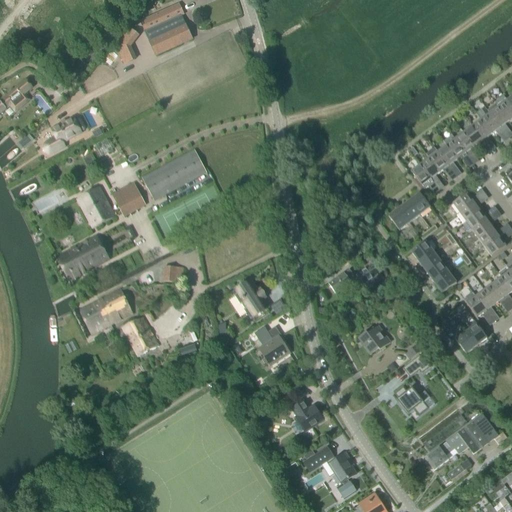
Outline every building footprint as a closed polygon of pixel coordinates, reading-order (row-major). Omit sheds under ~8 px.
[(140,22),(156,56),(192,39),(181,15),(183,14),(179,5),(140,22)] [(136,60),(130,47),(138,36),(129,29),(116,46),(125,65),(136,60)] [(0,115),(7,110),(10,107),(15,113),(31,101),(25,94),(32,89),(26,81),(16,88),(16,89),(0,102),(0,115)] [(503,96),(494,102),(509,122),(511,119),(511,107),(507,101),(503,96)] [(495,104),(487,110),(503,132),(506,129),(503,126),(509,122),(494,102),(494,103),(495,104)] [(489,114),(481,120),(492,135),(497,130),(500,134),(503,132),(487,110),(489,114)] [(96,125),(92,117),(87,119),(91,127),(96,125)] [(53,154),(63,149),(61,145),(81,134),(80,132),(84,130),(85,128),(80,119),(79,119),(75,121),(74,119),(52,130),(56,138),(47,142),(44,145),(44,149),(46,153),(49,155),(53,154)] [(481,120),(472,127),(485,144),(489,142),(486,139),(492,135),(481,120)] [(472,127),(463,133),(474,147),(480,143),(482,147),(485,144),(472,127)] [(463,133),(455,140),(468,157),(471,155),(469,152),(474,147),(463,133)] [(28,134),(21,141),(26,147),(34,141),(28,134)] [(455,140),(446,146),(457,160),(463,156),(465,159),(468,157),(455,140)] [(435,148),(451,170),(454,168),(451,164),(457,160),(446,146),(438,152),(435,148)] [(429,159),(440,173),(445,169),(448,173),(451,170),(435,148),(432,150),(428,152),(428,153),(426,155),(429,159)] [(143,179),(154,201),(206,173),(195,151),(143,179)] [(92,155),(85,158),(89,167),(96,164),(92,155)] [(429,159),(420,165),(433,183),(436,181),(434,177),(440,173),(429,159)] [(433,183),(420,165),(411,172),(425,190),(433,183)] [(113,196),(124,217),(145,206),(134,184),(113,196)] [(77,200),(93,229),(115,217),(99,188),(77,200)] [(419,193),(409,201),(420,215),(430,208),(419,193)] [(453,204),(460,213),(477,200),(475,197),(471,200),(467,194),(453,204)] [(460,213),(466,222),(480,212),(476,206),(480,203),(477,200),(460,213)] [(409,201),(399,209),(410,223),(420,215),(409,201)] [(410,223),(399,209),(389,216),(400,231),(410,223)] [(469,231),(470,233),(490,218),(488,215),(484,217),(480,212),(466,222),(463,224),(465,226),(464,228),(467,231),(469,231)] [(421,216),(412,223),(414,226),(423,219),(421,216)] [(473,231),(479,239),(493,229),(489,224),(493,221),(490,218),(470,233),(473,231)] [(409,232),(414,239),(417,237),(413,231),(414,230),(411,225),(409,226),(412,230),(409,232)] [(433,233),(430,229),(420,237),(423,241),(433,233)] [(479,239),(485,248),(503,235),(501,232),(497,235),(493,229),(479,239)] [(503,235),(485,248),(492,257),(506,246),(502,241),(506,238),(503,235)] [(56,258),(69,282),(109,260),(97,236),(56,258)] [(412,253),(420,263),(434,252),(426,242),(412,253)] [(420,263),(427,273),(441,263),(434,252),(420,263)] [(427,273),(435,283),(449,273),(441,263),(427,273)] [(329,284),(335,294),(359,278),(364,285),(377,277),(370,266),(354,276),(350,270),(329,284)] [(499,273),(502,278),(511,291),(511,273),(506,266),(507,267),(499,273)] [(165,283),(182,284),(183,269),(165,268),(165,283)] [(435,283),(442,294),(457,283),(449,273),(435,283)] [(511,291),(502,278),(493,284),(506,302),(509,300),(507,296),(511,292),(511,291)] [(261,315),(268,308),(263,301),(266,299),(261,291),(259,293),(251,281),(241,285),(234,292),(251,319),(261,315)] [(493,284),(484,291),(495,305),(501,301),(503,304),(506,302),(493,284)] [(121,291),(102,300),(109,314),(107,316),(111,325),(133,315),(121,291)] [(484,291),(476,297),(489,315),(492,312),(490,309),(495,305),(484,291)] [(489,315),(476,297),(473,293),(472,295),(470,295),(466,297),(466,299),(464,300),(477,318),(483,314),(486,317),(489,315)] [(109,314),(102,300),(80,311),(92,335),(111,325),(107,316),(109,314)] [(178,310),(156,322),(161,332),(183,320),(178,310)] [(123,329),(138,357),(160,347),(144,318),(123,329)] [(477,324),(466,332),(477,346),(487,339),(477,324)] [(289,353),(278,335),(279,334),(275,328),(262,337),(268,346),(261,349),(271,365),(289,353)] [(359,338),(371,354),(379,349),(380,351),(388,344),(376,328),(368,334),(367,332),(359,338)] [(477,346),(466,332),(456,340),(466,354),(477,346)] [(220,336),(221,343),(228,340),(226,335),(220,336)] [(193,351),(191,345),(176,349),(178,355),(193,351)] [(405,355),(409,361),(423,351),(419,345),(405,355)] [(421,355),(403,369),(410,378),(419,371),(422,374),(431,367),(421,355)] [(428,409),(412,388),(407,392),(403,388),(395,394),(399,399),(397,400),(408,415),(415,410),(419,416),(428,409)] [(304,430),(305,432),(324,420),(315,406),(309,409),(304,402),(292,409),(297,416),(295,417),(298,421),(294,424),(293,429),(295,432),(300,433),(304,430)] [(498,436),(482,414),(480,411),(477,411),(475,412),(475,411),(470,415),(475,421),(425,459),(434,471),(448,460),(446,457),(454,450),(459,455),(468,448),(473,455),(495,438),(500,445),(507,439),(503,433),(498,436)] [(352,462),(346,453),(336,460),(334,457),(335,457),(328,448),(304,463),(311,473),(328,462),(330,464),(329,464),(342,484),(347,481),(349,485),(341,491),(347,500),(365,487),(359,479),(356,481),(353,477),(357,475),(350,464),(352,462)] [(467,460),(447,475),(454,484),(468,473),(466,470),(472,465),(467,460)] [(499,511),(511,511),(511,495),(500,503),(504,509),(499,511)] [(384,511),(374,496),(359,505),(363,511),(384,511)] [(488,511),(496,511),(492,503),(486,507),(488,511)]
